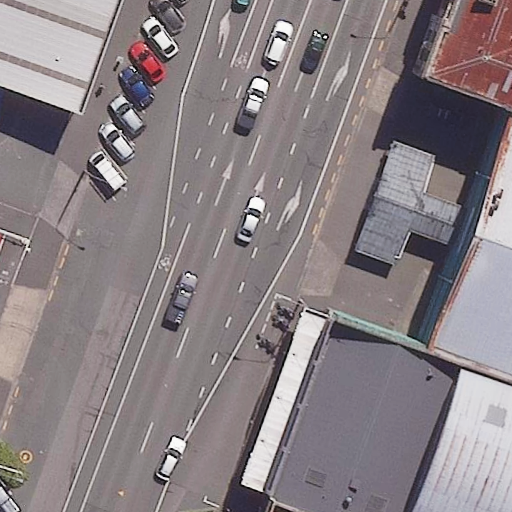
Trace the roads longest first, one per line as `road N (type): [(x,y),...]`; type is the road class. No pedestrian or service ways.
road 1 (trunk): [(120,511),(228,221)]
road 2 (trunk): [(228,221),(312,0)]
road 3 (trunk): [(228,221),(218,66),(239,0)]
